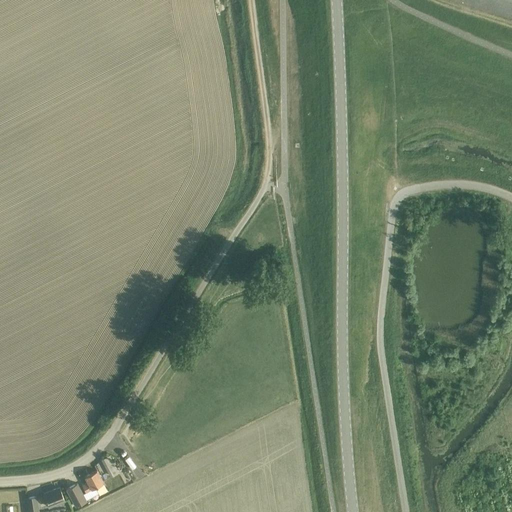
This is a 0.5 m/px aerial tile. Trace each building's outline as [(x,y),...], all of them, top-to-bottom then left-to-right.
[(127,443),(121,448),(127,454),(132,449),(127,443)] [(116,466),(113,461),(106,464),(112,475),(119,472),(116,466)] [(88,483),(82,486),(86,493),(95,488),(99,494),(106,490),(103,484),(96,471),(84,477),(88,483)] [(76,506),(86,500),(77,483),(67,489),(76,506)] [(44,494),(49,506),(65,500),(60,487),(44,494)] [(37,511),(35,497),(27,498),(29,511),(37,511)]
